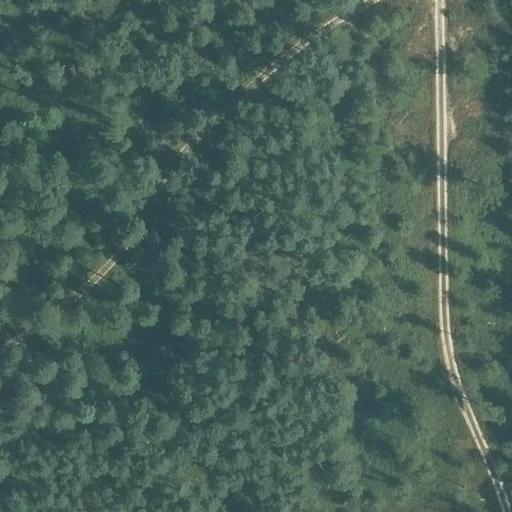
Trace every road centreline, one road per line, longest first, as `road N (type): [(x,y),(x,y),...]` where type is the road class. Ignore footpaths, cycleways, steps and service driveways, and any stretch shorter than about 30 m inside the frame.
road 1 (track): [(438,0),(440,330),(507,511)]
road 2 (track): [(0,351),(89,283),(203,127),(370,0)]
